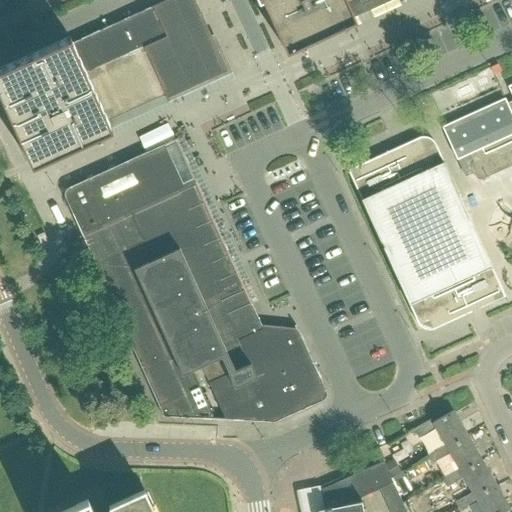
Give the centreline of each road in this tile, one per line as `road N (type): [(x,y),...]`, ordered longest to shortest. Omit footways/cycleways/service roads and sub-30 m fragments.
road 1 (unclassified): [(246,470),(215,457),(97,450),(72,438),(52,416),(0,298)]
road 2 (unclassified): [(305,137),(511,42)]
road 3 (unclassified): [(246,470),(362,413)]
road 4 (residential): [(511,448),(482,384),(499,351),(511,345)]
